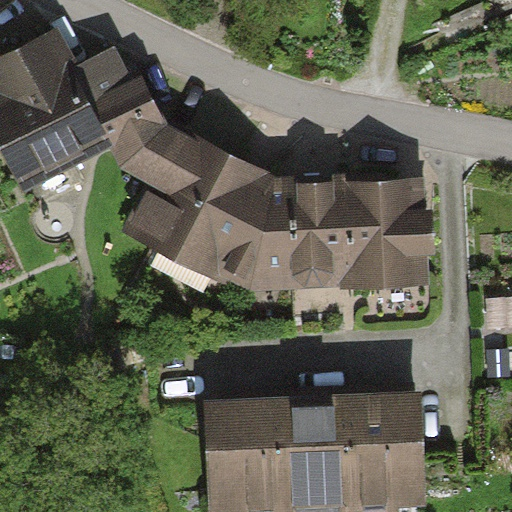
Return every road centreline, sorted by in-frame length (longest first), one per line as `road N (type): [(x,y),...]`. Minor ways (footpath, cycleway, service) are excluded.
road 1 (unclassified): [(97,0),(262,91),(349,117),(511,148)]
road 2 (unknown): [(444,135),(452,260),(449,306),(433,340),(398,356),(221,366)]
